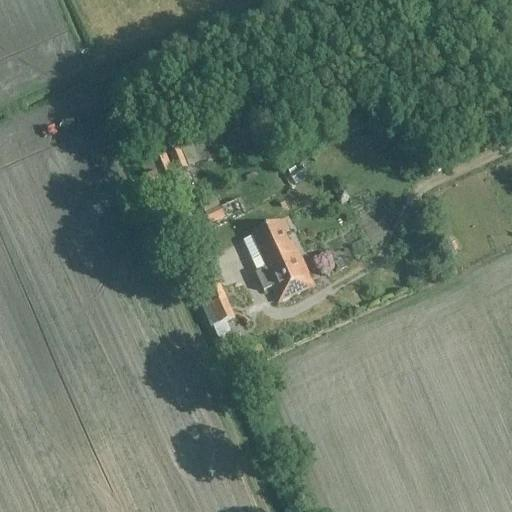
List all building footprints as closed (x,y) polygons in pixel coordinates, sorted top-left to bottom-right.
[(199,165),(191,146),(179,152),(187,170),(199,165)] [(167,157),(174,176),(187,171),(179,152),(167,157)] [(151,165),(159,184),(172,178),(164,160),(151,165)] [(174,243),(172,244),(176,254),(182,251),(178,242),(186,239),(176,216),(173,217),(171,214),(186,208),(181,196),(159,205),(174,243)] [(214,204),(220,215),(235,208),(229,196),(214,204)] [(252,240),(243,244),(248,256),(246,256),(255,277),(263,273),(277,304),(313,288),(298,256),(296,257),(292,247),(288,248),(282,234),(287,232),(284,224),(252,238),(252,240)] [(184,258),(189,271),(191,270),(209,262),(211,261),(206,249),(202,251),(197,240),(187,244),(192,255),(184,258)] [(232,320),(209,262),(191,270),(207,309),(203,311),(210,330),(213,329),(225,360),(235,356),(227,337),(230,336),(225,323),(232,320)]
